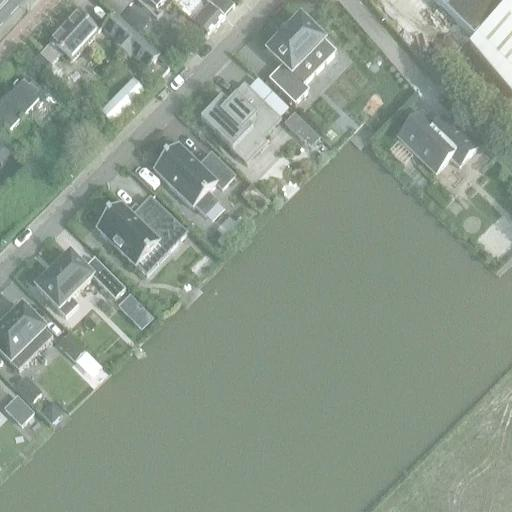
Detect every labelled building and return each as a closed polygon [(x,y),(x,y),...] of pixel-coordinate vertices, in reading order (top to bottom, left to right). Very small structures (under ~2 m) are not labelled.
[(98,0),(119,19),(136,0),(98,0)] [(145,0),(157,10),(165,0),(145,0)] [(224,0),(209,0),(207,3),(224,19),(234,8),(224,0)] [(511,0),(430,0),(474,42),(511,2),(511,0)] [(192,22),(207,35),(223,18),(208,4),(192,22)] [(511,8),(482,38),(469,50),(511,101),(511,8)] [(160,58),(142,41),(116,17),(103,31),(118,44),(115,47),(130,61),(133,58),(148,72),(160,58)] [(97,37),(78,19),(40,60),(49,68),(52,65),(60,56),(70,66),(97,37)] [(295,108),(309,93),(304,88),(336,55),(301,20),(288,34),(287,33),(286,34),(287,35),(282,40),(281,39),(279,41),(280,42),(267,55),(282,69),(269,82),(295,108)] [(49,68),(44,74),(56,84),(63,76),(52,65),(49,68)] [(24,81),(0,106),(0,196),(26,169),(4,148),(24,126),(26,126),(29,123),(36,126),(42,132),(62,112),(30,83),(28,85),(24,81)] [(222,102),(201,124),(247,168),(268,146),(263,142),(281,123),(244,87),(231,101),(236,105),(230,111),(222,102)] [(285,128),(302,145),(312,134),(295,117),(285,128)] [(450,162),(459,170),(477,152),(445,120),(444,121),(448,125),(441,132),(439,130),(435,130),(421,117),(398,140),(436,177),(450,162)] [(178,148),(154,173),(193,211),(195,209),(205,219),(218,206),(208,196),(217,187),(222,193),(234,180),(211,158),(200,169),(178,148)] [(242,198),(249,204),(258,194),(252,188),(242,198)] [(114,214),(95,234),(132,271),(135,268),(148,279),(161,265),(187,238),(150,202),(141,212),(132,221),(128,216),(120,208),(114,214)] [(71,257),(36,291),(60,315),(61,315),(67,322),(79,310),(73,303),(94,282),(115,303),(126,293),(95,262),(85,272),(71,257)] [(22,309),(0,330),(0,355),(11,366),(18,374),(53,340),(45,332),(22,309)] [(68,337),(58,348),(75,364),(85,353),(68,337)] [(26,380),(15,391),(31,408),(42,396),(26,380)] [(17,401),(9,409),(26,425),(34,417),(17,401)] [(52,403),(41,414),(52,426),(64,414),(52,403)]
